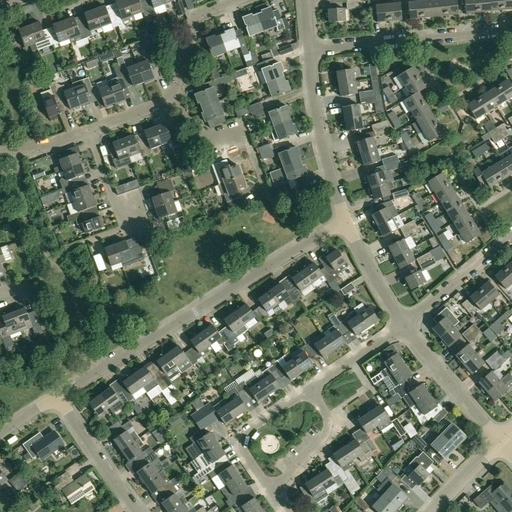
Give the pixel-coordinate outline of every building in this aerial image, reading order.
[(119,11),(114,13),(119,26),(120,30),(126,28),(124,24),(135,20),(133,16),(127,0),(120,0),(116,2),(119,11)] [(127,0),(133,16),(143,13),(145,17),(147,16),(148,19),(151,17),(145,1),(140,2),(139,0),(127,0)] [(151,17),(157,15),(154,8),(164,5),(162,0),(146,0),(145,1),(151,17)] [(432,0),(430,0),(421,1),(422,18),(435,16),(432,0)] [(445,0),(432,0),(435,16),(447,15),(445,0)] [(456,0),(445,0),(447,15),(458,14),(456,0)] [(461,0),(462,4),(466,4),(467,13),(479,12),(477,0),(461,0)] [(489,0),(477,0),(479,12),(491,11),(489,0)] [(502,0),(489,0),(491,11),(503,10),(502,0)] [(511,9),(511,0),(502,0),(503,10),(511,9)] [(347,2),(347,9),(363,8),(362,1),(347,2)] [(421,1),(409,2),(410,19),(422,18),(421,1)] [(400,3),(388,4),(390,21),(402,20),(400,3)] [(376,5),(378,22),(390,21),(388,4),(376,5)] [(105,6),(95,10),(101,28),(102,28),(112,24),(113,28),(119,26),(114,13),(109,15),(105,6)] [(286,18),(281,20),(277,10),(272,12),(270,8),(262,11),(262,13),(257,14),(263,31),(276,26),(278,31),(284,28),(285,31),(290,29),(286,18)] [(346,21),(345,9),(328,10),(329,22),(346,21)] [(103,31),(102,28),(101,28),(95,10),(84,13),(88,22),(82,24),(87,38),(93,36),(91,32),(97,30),(98,33),(103,31)] [(257,14),(252,16),(252,14),(243,17),(250,36),(263,31),(257,14)] [(70,40),(71,43),(76,41),(75,38),(80,36),(82,40),(87,38),(82,24),(77,26),(74,18),(63,21),(70,40)] [(56,34),(51,36),(53,42),(56,49),(61,47),(60,43),(70,40),(63,21),(53,25),(56,34)] [(36,43),(46,39),(48,44),(53,42),(51,36),(48,29),(43,31),(40,22),(29,26),(36,43)] [(38,50),(36,43),(29,26),(18,30),(24,48),(30,45),(33,52),(38,50)] [(226,34),(221,35),(227,52),(226,52),(240,47),(247,68),(254,65),(249,51),(241,29),(234,31),(233,29),(225,32),(226,34)] [(213,57),(227,52),(220,35),(216,37),(215,35),(206,38),(213,57)] [(290,45),(279,49),(281,55),(293,51),(290,45)] [(255,49),(249,51),(254,65),(256,65),(260,63),(255,49)] [(137,64),(144,82),(155,78),(151,69),(161,66),(156,52),(143,57),(145,61),(137,64)] [(134,86),(144,82),(137,64),(126,68),(122,57),(116,59),(123,76),(124,75),(125,80),(130,78),(134,86)] [(259,71),(262,70),(267,83),(284,77),(282,72),(284,71),(281,63),(276,65),(273,58),(260,63),(256,65),(259,71)] [(369,64),(372,80),(378,79),(376,63),(369,64)] [(209,66),(214,80),(220,78),(215,64),(209,66)] [(33,67),(27,69),(32,82),(38,80),(33,67)] [(399,75),(405,86),(414,80),(413,79),(417,78),(418,79),(420,78),(413,67),(399,75)] [(246,68),(234,72),(237,78),(248,74),(246,68)] [(337,72),(339,84),(355,81),(354,69),(337,72)] [(202,108),(218,101),(215,92),(219,90),(217,86),(236,78),(234,72),(220,78),(196,87),(198,93),(195,94),(198,103),(200,102),(202,108)] [(123,76),(107,81),(109,85),(116,103),(126,100),(123,91),(128,89),(125,80),(124,75),(123,76)] [(286,82),(284,77),(267,83),(272,96),(291,90),(288,81),(286,82)] [(72,83),(74,88),(75,87),(81,105),(92,101),(88,93),(94,91),(91,84),(89,78),(83,80),(83,79),(72,83)] [(405,86),(411,96),(426,88),(420,78),(418,79),(417,78),(413,79),(414,80),(405,86)] [(507,100),(511,96),(511,84),(509,79),(499,85),(500,87),(499,88),(500,90),(501,90),(507,100)] [(357,93),(355,81),(339,84),(341,96),(357,93)] [(51,90),(40,93),(51,120),(58,117),(57,114),(60,113),(57,104),(62,102),(54,82),(49,84),(51,90)] [(76,110),(81,109),(81,105),(75,87),(74,88),(66,91),(64,85),(62,86),(55,82),(54,82),(62,102),(67,100),(71,109),(74,108),(76,110)] [(96,82),(91,84),(94,91),(97,100),(102,99),(105,107),(116,103),(109,85),(99,89),(97,85),(96,82)] [(488,92),(497,106),(507,100),(501,90),(500,90),(499,88),(500,87),(499,85),(488,92)] [(387,96),(393,93),(389,86),(383,89),(387,96)] [(375,90),(359,92),(360,98),(376,95),(375,90)] [(419,92),(411,96),(405,100),(410,109),(420,103),(420,102),(422,101),(422,103),(425,101),(419,92)] [(497,106),(488,92),(479,98),(480,100),(479,101),(480,103),(481,102),(487,112),(497,106)] [(398,100),(393,93),(387,96),(392,104),(398,100)] [(376,96),(360,99),(361,105),(377,102),(376,96)] [(479,98),(468,105),(476,119),(487,112),(481,102),(480,103),(479,101),(480,100),(479,98)] [(218,101),(202,108),(204,112),(202,113),(205,121),(207,121),(209,128),(225,122),(223,115),(224,115),(218,101)] [(410,109),(417,121),(431,112),(425,101),(422,103),(422,101),(420,102),(420,103),(410,109)] [(248,107),(250,112),(251,112),(264,107),(261,102),(248,107)] [(342,107),(344,119),(361,117),(359,105),(342,107)] [(250,112),(247,106),(236,111),(238,116),(250,112)] [(269,112),(274,126),(291,120),(289,114),(291,114),(288,106),(269,112)] [(251,112),(254,118),(266,113),(264,107),(251,112)] [(392,121),(398,117),(394,111),(388,114),(392,121)] [(417,121),(423,131),(433,125),(433,124),(435,123),(436,124),(438,123),(431,112),(417,121)] [(346,131),(363,129),(361,117),(344,119),(346,131)] [(392,121),(397,128),(402,125),(398,117),(392,121)] [(274,126),(279,139),(298,132),(295,124),(293,125),(291,120),(274,126)] [(374,131),(389,126),(387,120),(372,125),(374,131)] [(165,123),(155,127),(161,145),(172,142),(173,145),(178,144),(179,145),(187,142),(184,136),(177,139),(174,131),(168,133),(165,123)] [(444,133),(438,123),(436,124),(435,123),(433,124),(433,125),(423,131),(430,141),(444,133)] [(496,128),(499,134),(506,129),(503,123),(496,128)] [(155,127),(144,131),(148,140),(142,142),(147,155),(152,153),(151,149),(161,145),(155,127)] [(374,131),(376,137),(391,132),(389,127),(374,131)] [(499,134),(496,128),(488,132),(492,138),(499,134)] [(499,134),(502,139),(510,135),(506,129),(499,134)] [(405,142),(410,138),(406,131),(401,135),(405,142)] [(492,138),(495,144),(502,139),(499,134),(492,138)] [(143,158),(142,157),(147,155),(142,142),(137,144),(133,135),(123,139),(130,157),(129,157),(131,162),(143,158)] [(358,142),(361,153),(377,148),(373,137),(358,142)] [(405,142),(409,149),(415,146),(410,138),(405,142)] [(120,160),(129,157),(130,157),(123,139),(113,143),(116,151),(111,153),(115,167),(121,165),(120,160)] [(258,147),(260,153),(274,149),(272,142),(258,147)] [(479,147),(483,153),(490,148),(486,142),(479,147)] [(279,154),(284,167),(301,160),(299,156),(301,155),(297,146),(279,154)] [(476,158),(483,153),(479,147),(472,151),(476,158)] [(380,160),(377,148),(361,153),(365,165),(380,160)] [(72,155),(70,149),(55,154),(58,161),(59,160),(62,166),(54,168),(56,173),(81,164),(78,153),(72,155)] [(260,153),(262,158),(276,154),(274,149),(260,153)] [(511,154),(502,160),(510,175),(511,173),(511,154)] [(382,159),(384,165),(399,160),(397,155),(382,159)] [(308,176),(307,174),(308,173),(304,165),(303,165),(301,160),(284,167),(271,172),(273,178),(279,176),(280,179),(287,176),(289,180),(294,178),(298,187),(304,184),(302,179),(308,176)] [(500,181),(510,175),(502,160),(492,167),(498,177),(498,176),(500,178),(498,179),(500,181)] [(220,172),(224,182),(242,176),(238,165),(229,168),(226,161),(213,166),(217,174),(220,172)] [(384,165),(386,171),(401,166),(399,161),(384,165)] [(65,188),(78,183),(81,182),(79,176),(85,174),(81,164),(56,173),(63,171),(66,178),(60,181),(63,188),(65,188)] [(490,187),(500,181),(498,179),(500,178),(498,176),(498,177),(492,167),(482,173),(479,168),(478,168),(476,165),(471,168),(473,171),(482,185),(487,182),(490,187)] [(368,176),(371,187),(387,183),(383,171),(368,176)] [(435,191),(449,182),(442,172),(428,181),(435,191)] [(222,195),(224,195),(227,202),(240,197),(237,190),(246,186),(242,176),(224,182),(218,184),(222,195)] [(156,190),(158,195),(152,197),(156,208),(174,202),(170,191),(174,190),(170,180),(158,185),(159,189),(156,190)] [(391,182),(387,183),(371,187),(368,188),(370,195),(373,194),(375,199),(390,194),(389,189),(393,188),(391,182)] [(435,191),(441,202),(455,193),(449,182),(435,191)] [(71,192),(75,202),(86,198),(93,195),(89,185),(80,188),(78,183),(65,188),(67,193),(71,192)] [(115,188),(118,196),(129,192),(126,184),(115,188)] [(394,199),(409,195),(407,188),(392,193),(394,199)] [(413,195),(417,202),(422,199),(418,192),(413,195)] [(441,202),(447,212),(461,203),(455,193),(441,202)] [(96,206),(93,195),(86,198),(75,202),(78,212),(67,216),(69,222),(76,220),(76,219),(89,215),(88,209),(96,206)] [(394,199),(396,205),(411,201),(409,195),(394,199)] [(417,202),(421,210),(427,206),(422,199),(417,202)] [(156,208),(160,219),(168,216),(170,221),(184,216),(182,211),(177,212),(174,202),(156,208)] [(468,213),(461,203),(447,212),(454,222),(468,213)] [(372,215),(378,226),(392,217),(387,207),(372,215)] [(425,216),(430,223),(435,220),(431,212),(425,216)] [(454,222),(460,232),(474,223),(468,213),(454,222)] [(91,220),(89,215),(76,219),(76,220),(78,225),(82,223),(86,234),(104,227),(100,217),(91,220)] [(384,236),(398,229),(393,218),(378,226),(384,236)] [(430,223),(434,230),(440,227),(435,220),(430,223)] [(460,232),(466,243),(481,234),(474,223),(460,232)] [(417,225),(403,233),(406,238),(420,231),(417,225)] [(438,236),(442,243),(448,240),(443,233),(438,236)] [(434,237),(429,240),(433,248),(438,245),(434,237)] [(389,246),(395,257),(409,249),(404,238),(389,246)] [(442,243),(447,250),(452,247),(448,240),(442,243)] [(126,241),(115,245),(122,263),(132,259),(134,263),(144,259),(139,246),(129,250),(126,241)] [(11,245),(7,246),(7,245),(1,248),(0,248),(0,277),(5,276),(1,264),(6,262),(5,259),(12,257),(10,252),(13,250),(11,245)] [(115,245),(105,249),(108,258),(102,260),(107,273),(113,271),(111,266),(122,263),(115,245)] [(415,260),(409,249),(395,257),(400,268),(415,260)] [(325,267),(334,279),(339,276),(337,274),(348,266),(346,262),(337,250),(326,257),(330,263),(325,267)] [(433,257),(431,251),(417,259),(420,264),(433,257)] [(445,257),(443,253),(434,257),(436,261),(445,257)] [(420,264),(420,265),(422,269),(436,263),(436,261),(434,257),(420,264)] [(312,283),(323,275),(329,283),(333,280),(334,279),(325,267),(320,270),(314,262),(303,270),(312,283)] [(506,288),(511,282),(511,276),(507,272),(508,271),(507,269),(505,270),(504,268),(495,276),(506,288)] [(305,299),(303,294),(301,291),(312,283),(303,270),(291,278),(296,284),(291,288),(298,298),(301,302),(305,299)] [(405,277),(411,289),(426,281),(420,270),(405,277)] [(479,289),(490,302),(499,294),(489,281),(479,289)] [(284,300),(287,305),(298,298),(291,288),(286,291),(280,283),(269,291),(278,303),(284,300)] [(351,283),(340,290),(344,295),(355,288),(351,283)] [(490,302),(479,289),(470,297),(481,310),(490,302)] [(262,305),(257,308),(259,311),(264,318),(269,315),(267,311),(271,308),(277,316),(283,311),(278,304),(278,303),(269,291),(258,299),(262,305)] [(462,304),(472,316),(477,312),(467,300),(462,304)] [(354,309),(355,310),(367,328),(378,320),(369,307),(366,309),(362,303),(354,309)] [(246,304),(235,312),(244,324),(255,317),(259,322),(264,318),(259,311),(257,308),(252,312),(246,304)] [(433,328),(441,337),(459,321),(447,307),(434,318),(438,324),(433,328)] [(25,308),(14,312),(21,331),(32,327),(36,336),(44,333),(35,312),(28,314),(25,308)] [(342,321),(340,322),(347,333),(348,335),(353,331),(356,335),(367,328),(355,310),(348,315),(349,316),(345,319),(342,321)] [(506,321),(511,316),(511,314),(508,310),(501,316),(506,321)] [(3,327),(0,328),(0,333),(4,343),(7,352),(13,350),(12,346),(14,345),(12,340),(11,335),(21,331),(14,312),(2,317),(4,323),(1,324),(3,327)] [(228,326),(223,329),(234,345),(239,341),(237,338),(248,330),(244,324),(235,312),(224,320),(228,326)] [(334,314),(329,318),(334,326),(328,329),(331,333),(326,337),(325,337),(334,350),(346,343),(343,339),(348,335),(347,333),(340,322),(337,319),(334,314)] [(494,332),(506,321),(501,316),(489,327),(494,332)] [(461,336),(454,327),(460,321),(459,321),(441,337),(449,347),(461,336)] [(474,323),(462,334),(466,338),(478,328),(474,323)] [(219,344),(221,345),(224,342),(225,343),(224,344),(229,351),(236,346),(234,345),(223,329),(218,333),(213,325),(202,333),(211,345),(216,341),(219,344)] [(467,338),(467,339),(471,343),(483,333),(479,329),(467,338)] [(323,358),(334,350),(325,337),(326,337),(323,332),(311,340),(312,341),(307,345),(314,355),(319,352),(323,358)] [(195,346),(190,350),(197,360),(202,356),(202,357),(213,349),(211,345),(202,333),(191,341),(195,346)] [(456,355),(464,364),(477,354),(469,344),(456,355)] [(168,353),(177,366),(188,358),(193,365),(198,361),(197,360),(190,350),(185,353),(179,345),(168,353)] [(304,352),(293,359),(302,372),(313,365),(309,359),(314,355),(307,345),(301,348),(304,352)] [(490,366),(502,356),(498,351),(486,361),(490,366)] [(168,387),(173,383),(168,377),(169,377),(166,373),(177,366),(168,353),(157,361),(161,367),(156,371),(163,381),(168,387)] [(277,360),(272,364),(273,365),(274,367),(281,378),(286,374),(291,380),(302,372),(293,359),(289,353),(282,357),(277,361),(277,360)] [(384,362),(388,367),(381,372),(371,379),(375,385),(382,379),(405,364),(397,353),(384,362)] [(485,363),(477,354),(464,364),(472,374),(485,363)] [(490,366),(494,371),(506,361),(502,356),(490,366)] [(388,376),(395,387),(393,389),(396,394),(398,393),(410,384),(407,379),(413,375),(405,364),(382,379),(383,380),(388,376)] [(262,372),(263,374),(258,378),(269,395),(280,387),(276,381),(281,378),(274,367),(273,365),(262,372)] [(134,374),(151,399),(168,387),(163,381),(156,371),(150,374),(145,366),(134,374)] [(479,382),(487,391),(500,381),(492,371),(479,382)] [(511,378),(511,377),(509,373),(500,381),(487,391),(495,401),(508,390),(504,386),(511,378)] [(121,392),(129,402),(135,398),(136,399),(141,396),(146,392),(151,399),(134,374),(123,382),(120,378),(114,382),(121,392)] [(269,395),(258,378),(255,374),(244,381),(243,379),(237,383),(242,389),(249,400),(254,397),(258,402),(269,395)] [(232,401),(227,404),(236,417),(248,409),(244,403),(249,400),(242,389),(237,383),(238,384),(226,393),(232,401)] [(413,389),(410,384),(398,393),(401,398),(410,393),(417,404),(430,395),(422,383),(413,389)] [(121,408),(129,402),(121,392),(117,395),(111,387),(100,395),(109,408),(113,413),(115,412),(116,412),(121,409),(121,408)] [(90,408),(92,407),(98,416),(109,408),(100,395),(89,403),(90,404),(88,405),(90,408)] [(432,419),(431,418),(432,417),(429,412),(438,406),(430,395),(417,404),(425,415),(418,419),(423,426),(428,420),(429,422),(432,419)] [(206,407),(215,421),(220,418),(225,425),(236,417),(224,399),(218,402),(222,407),(216,411),(211,404),(206,407)] [(369,412),(378,425),(378,426),(381,430),(390,424),(387,419),(389,418),(380,405),(377,407),(375,405),(368,410),(368,409),(367,409),(369,412)] [(206,407),(205,406),(190,416),(201,431),(215,421),(206,407)] [(433,418),(438,423),(448,413),(443,408),(433,418)] [(366,433),(378,426),(378,425),(369,412),(358,420),(363,427),(366,433)] [(184,418),(174,425),(178,429),(187,422),(184,418)] [(397,418),(391,422),(401,436),(407,433),(397,418)] [(122,426),(119,421),(108,428),(112,433),(116,431),(122,426)] [(114,440),(122,451),(139,438),(135,432),(130,435),(126,431),(133,426),(130,421),(122,426),(116,431),(120,436),(114,440)] [(417,434),(410,423),(403,428),(410,438),(417,434)] [(453,423),(442,434),(456,447),(466,437),(453,423)] [(162,434),(158,429),(152,433),(156,439),(162,434)] [(23,444),(29,452),(23,456),(26,461),(32,457),(33,459),(39,455),(42,460),(63,445),(54,431),(44,438),(40,432),(23,444)] [(192,445),(199,455),(205,452),(218,443),(210,432),(204,436),(201,431),(190,438),(194,443),(192,445)] [(353,460),(359,456),(363,462),(374,455),(372,452),(365,442),(357,431),(352,434),(355,440),(344,447),(353,460)] [(428,444),(418,434),(413,439),(423,449),(428,444)] [(442,434),(432,445),(445,458),(456,447),(442,434)] [(405,444),(401,436),(391,444),(395,450),(405,444)] [(139,448),(144,445),(139,438),(122,451),(130,462),(135,458),(139,463),(154,452),(150,447),(142,453),(139,448)] [(377,449),(370,438),(365,442),(372,452),(377,449)] [(200,471),(201,471),(198,473),(202,478),(204,476),(228,460),(225,455),(218,443),(205,452),(199,455),(199,456),(206,467),(200,471)] [(351,468),(348,463),(353,460),(344,447),(333,454),(333,455),(329,458),(344,482),(349,489),(354,485),(345,471),(351,468)] [(162,470),(158,464),(161,462),(154,452),(139,463),(142,468),(137,472),(145,483),(157,474),(163,470),(162,470)] [(417,458),(416,457),(409,465),(414,470),(409,476),(417,484),(419,486),(430,474),(429,473),(426,470),(428,466),(433,462),(425,454),(422,452),(417,458)] [(337,482),(339,485),(339,486),(344,482),(329,458),(328,459),(330,462),(325,465),(328,469),(316,477),(325,490),(329,495),(326,489),(337,482)] [(211,479),(216,476),(223,487),(226,485),(240,476),(232,465),(226,468),(223,463),(208,474),(211,479)] [(381,472),(392,481),(397,477),(386,467),(381,472)] [(151,495),(155,500),(164,493),(174,486),(180,482),(176,477),(170,481),(163,470),(157,474),(145,483),(153,494),(151,495)] [(9,481),(18,492),(28,483),(19,473),(9,481)] [(69,498),(73,503),(94,489),(85,475),(75,482),(71,476),(54,488),(63,502),(69,498)] [(234,503),(235,504),(245,496),(242,491),(248,488),(240,476),(226,485),(233,497),(231,498),(234,503)] [(312,506),(318,502),(329,495),(325,490),(316,477),(305,484),(309,489),(304,492),(312,506)] [(493,484),(475,499),(482,507),(495,495),(503,504),(496,510),(497,511),(508,511),(511,508),(511,489),(506,482),(497,489),(493,484)] [(393,484),(383,495),(397,509),(408,498),(393,484)] [(177,486),(174,487),(174,486),(164,493),(155,500),(158,505),(162,503),(168,511),(171,511),(182,505),(183,505),(184,504),(188,502),(183,495),(180,490),(177,486)] [(257,496),(253,491),(245,496),(235,504),(238,509),(237,509),(239,511),(256,511),(262,509),(254,497),(257,496)] [(378,511),(394,511),(397,509),(383,495),(373,506),(378,511)] [(354,501),(365,511),(369,506),(359,496),(354,501)]
